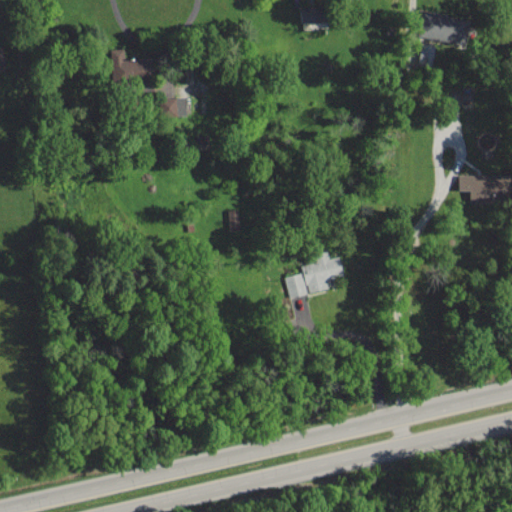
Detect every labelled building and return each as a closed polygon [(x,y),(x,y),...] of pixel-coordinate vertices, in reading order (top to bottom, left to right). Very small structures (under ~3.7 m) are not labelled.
[(299,7),(301,28),(323,26),(320,5),(299,7)] [(422,9),(416,34),(461,45),(468,20),(422,9)] [(416,64),(430,67),(434,45),(420,42),(416,64)] [(110,78),(152,76),(151,56),(123,57),(123,48),(109,48),(110,78)] [(159,115),(184,114),(184,97),(158,97),(159,115)] [(457,189),(468,190),(468,202),(490,202),(490,191),(508,192),(509,175),(457,173),(457,189)] [(227,209),(229,231),(238,230),(236,208),(227,209)] [(283,275),(287,297),(306,292),(306,291),(328,287),(326,278),(342,274),(338,255),(327,257),(326,250),(314,253),(315,261),(299,264),(301,271),(283,275)]
